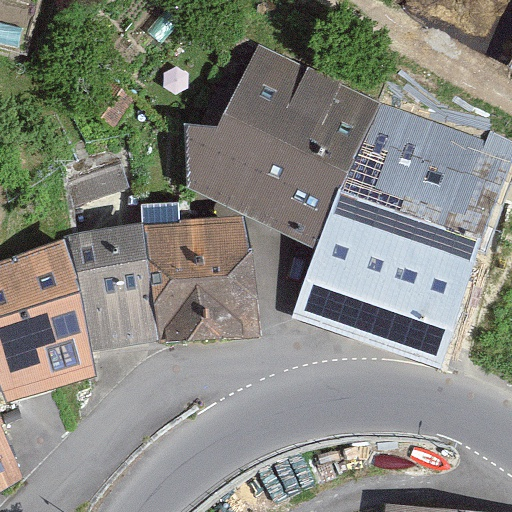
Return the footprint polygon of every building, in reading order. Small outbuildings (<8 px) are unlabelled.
[(316,244),(382,106),(260,45),(218,123),(187,124),(188,184),(316,244)] [(511,162),(511,160),(382,106),(316,244),(293,316),(440,372),(511,162)] [(246,218),(143,222),(160,337),(160,341),(260,333),(246,218)] [(160,337),(143,222),(67,237),(90,352),(160,337)] [(96,373),(90,352),(67,237),(0,262),(0,395),(2,401),(96,373)] [(0,423),(0,511),(29,494),(2,428),(0,423)]
